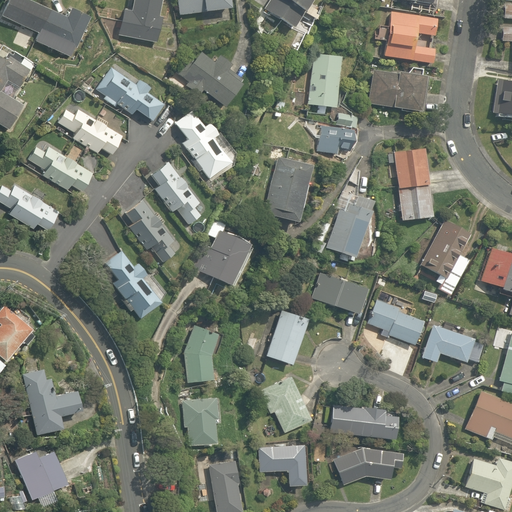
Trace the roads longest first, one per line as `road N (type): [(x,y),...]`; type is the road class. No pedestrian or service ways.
road 1 (residential): [(0,265),(52,291),(101,353),(123,421),(137,511)]
road 2 (residential): [(371,511),(419,493),(434,446),(428,418),(416,397),(334,365)]
road 3 (residential): [(511,199),(478,173),(458,136),(473,0)]
